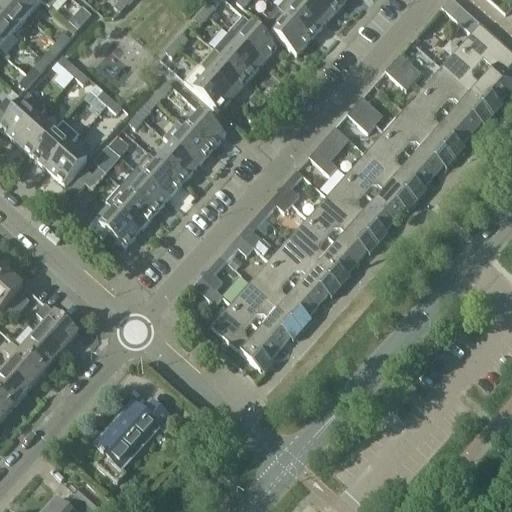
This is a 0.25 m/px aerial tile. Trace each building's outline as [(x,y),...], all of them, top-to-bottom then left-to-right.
[(27,21),(3,0),(0,0),(0,25),(12,37),(27,21)] [(41,5),(35,0),(3,0),(27,21),(41,5)] [(49,12),(59,0),(35,0),(41,5),(49,12)] [(240,0),(236,6),(242,11),(251,0),(240,0)] [(325,26),(295,0),(288,0),(277,12),(311,42),(325,26)] [(340,10),(328,0),(295,0),(325,26),(340,10)] [(348,0),(328,0),(340,10),(348,0)] [(129,7),(122,1),(114,10),(120,16),(129,7)] [(511,79),(507,75),(511,69),(511,56),(451,2),(442,13),(475,42),(452,67),(448,64),(441,72),(494,119),(504,108),(500,105),(511,90),(511,79)] [(218,11),(210,4),(202,14),(209,20),(218,11)] [(311,42),(277,12),(262,29),(296,59),(311,42)] [(77,23),(83,28),(83,29),(92,19),(85,13),(77,23)] [(209,20),(202,14),(194,23),(201,29),(209,20)] [(262,67),(277,51),(242,20),(228,37),(262,67)] [(0,50),(12,37),(0,25),(0,50)] [(62,52),(70,42),(64,37),(55,46),(62,52)] [(188,43),(182,37),(173,46),(180,52),(188,43)] [(262,67),(228,37),(213,53),(248,83),(255,75),(262,67)] [(62,52),(55,46),(41,62),(48,68),(62,52)] [(180,52),(173,46),(165,56),(172,62),(180,52)] [(248,83),(213,53),(199,69),(233,100),(242,90),(248,83)] [(387,72),(406,91),(422,74),(403,56),(387,72)] [(48,68),(41,62),(27,79),(33,84),(48,68)] [(70,66),(64,73),(73,81),(79,74),(70,66)] [(233,100),(199,69),(184,85),(219,116),(231,103),(233,100)] [(494,119),(441,72),(434,80),(438,83),(426,97),(441,111),(448,104),(454,103),(461,109),(451,119),(471,137),(480,126),(484,130),(494,119)] [(79,74),(73,81),(83,89),(89,83),(79,74)] [(33,84),(27,79),(19,88),(25,94),(33,84)] [(164,101),(172,91),(166,85),(151,102),(158,108),(164,101)] [(112,103),(96,89),(90,95),(106,109),(112,103)] [(435,118),(441,111),(426,97),(414,110),(410,107),(403,115),(456,162),(465,151),(461,148),(471,137),(451,119),(442,130),(435,124),(435,118)] [(27,99),(0,128),(0,132),(15,146),(37,121),(44,113),(27,99)] [(368,135),(383,118),(363,99),(348,116),(368,135)] [(0,112),(4,116),(12,107),(6,102),(0,108),(0,112)] [(158,108),(151,102),(136,118),(143,124),(158,108)] [(112,103),(106,109),(116,118),(122,111),(112,103)] [(456,162),(403,115),(396,123),(399,126),(387,140),(403,154),(409,147),(416,146),(422,152),(413,162),(433,180),(442,169),(446,173),(456,162)] [(226,138),(200,116),(186,132),(211,155),(226,138)] [(143,124),(136,118),(128,127),(135,133),(143,124)] [(37,121),(15,146),(31,160),(54,135),(37,121)] [(211,155),(186,132),(178,125),(163,142),(171,149),(196,171),(211,155)] [(54,135),(31,160),(47,174),(70,149),(54,135)] [(129,150),(117,140),(108,150),(120,161),(129,150)] [(397,161),(403,154),(387,140),(375,153),(371,150),(364,158),(417,205),(427,194),(423,191),(433,180),(413,162),(403,173),(397,167),(397,161)] [(70,149),(47,174),(64,189),(87,164),(70,149)] [(196,171),(171,149),(157,165),(182,187),(196,171)] [(120,161),(108,150),(99,160),(106,166),(114,156),(120,161)] [(182,187),(157,165),(149,158),(134,174),(142,181),(167,204),(182,187)] [(417,205),(364,158),(357,166),(361,169),(349,183),(365,197),(371,190),(378,189),(384,195),(375,205),(394,223),(404,212),(408,216),(417,205)] [(93,179),(87,174),(79,182),(85,188),(93,179)] [(167,204),(142,181),(134,174),(120,190),(128,198),(153,220),(167,204)] [(85,188),(79,182),(71,191),(77,197),(85,188)] [(358,204),(365,197),(349,183),(337,196),(333,193),(326,201),(379,248),(389,237),(385,234),(394,223),(375,205),(365,216),(359,210),(358,204)] [(153,220),(128,198),(120,190),(105,207),(107,208),(113,214),(138,236),(153,220)] [(379,248),(326,201),(319,209),(323,212),(311,226),(326,240),(333,233),(339,232),(346,238),(336,248),(356,266),(365,255),(369,259),(379,248)] [(138,236),(113,214),(107,208),(90,228),(90,233),(111,252),(117,246),(124,252),(138,236)] [(255,222),(246,232),(252,237),(261,227),(255,222)] [(320,247),(326,240),(311,226),(299,239),(295,236),(288,244),(341,291),(350,280),(347,277),(356,266),(336,248),(327,259),(320,253),(320,247)] [(341,291),(288,244),(281,252),(285,255),(272,269),(288,283),(294,276),(301,275),(307,281),(298,291),(318,309),(327,298),(331,302),(341,291)] [(238,252),(233,247),(220,261),(226,266),(238,252)] [(226,266),(220,261),(208,274),(214,280),(226,266)] [(282,290),(288,283),(272,269),(260,282),(256,279),(249,287),(302,334),(312,323),(308,320),(318,309),(298,291),(288,302),(282,296),(282,290)] [(7,276),(0,283),(0,314),(22,289),(7,276)] [(302,334),(249,287),(242,295),(246,298),(234,312),(250,326),(256,319),(263,318),(269,324),(260,334),(279,352),(289,341),(293,345),(302,334)] [(30,305),(22,298),(10,312),(18,318),(30,305)] [(78,338),(54,317),(45,309),(36,319),(46,327),(37,336),(61,357),(78,338)] [(18,318),(10,312),(5,318),(12,325),(18,318)] [(279,352),(260,334),(250,345),(244,339),(243,333),(250,326),(234,312),(222,325),(218,322),(211,330),(211,329),(210,330),(264,378),(274,366),(270,363),(279,352)] [(61,357),(37,336),(21,354),(45,375),(61,357)] [(45,375),(21,354),(12,345),(4,354),(13,363),(5,372),(29,394),(45,375)] [(29,394),(5,372),(0,378),(0,400),(13,412),(29,394)] [(0,425),(13,412),(0,400),(0,425)] [(94,451),(103,459),(95,468),(116,488),(126,476),(121,472),(159,431),(164,435),(173,424),(151,404),(142,414),(134,406),(94,451)] [(107,511),(83,491),(66,510),(56,502),(47,511),(107,511)]
